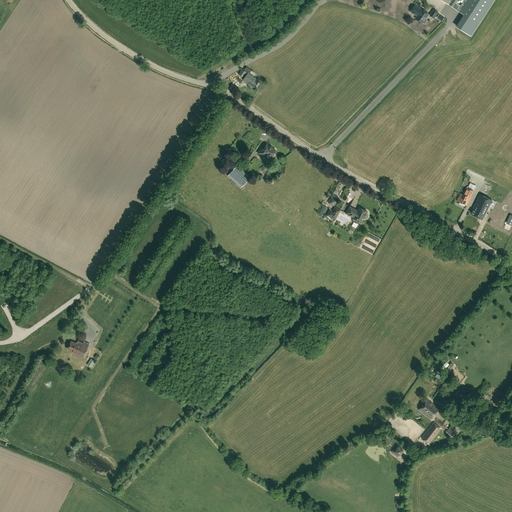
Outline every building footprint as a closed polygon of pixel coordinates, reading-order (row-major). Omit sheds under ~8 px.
[(456,4),(454,7),(467,15),(459,27),(471,36),(492,0),(460,0),(457,5),(456,4)] [(398,2),(394,8),(399,11),(402,13),(406,7),(398,2)] [(415,5),(410,12),(417,16),(415,19),(422,23),(422,22),(424,24),(425,23),(427,20),(427,19),(425,18),(428,14),(422,9),(415,5)] [(429,15),(434,18),(438,12),(433,9),(429,15)] [(254,87),(255,86),(257,88),(260,84),(258,82),(259,81),(242,69),(239,74),(242,77),(243,76),(245,77),(243,80),(254,87)] [(263,145),(258,153),(264,157),(267,154),(271,157),(272,156),(273,156),(274,155),(274,154),(273,154),(276,150),(272,147),(272,146),(270,145),(269,145),(266,144),(265,146),(263,145)] [(511,169),(510,168),(511,166),(511,158),(480,145),(479,147),(475,152),(474,155),(476,156),(470,170),(476,175),(482,178),(483,179),(482,181),(491,185),(498,188),(507,195),(511,197),(511,169)] [(251,177),(237,165),(229,174),(242,186),(251,177)] [(469,189),(467,188),(463,195),(460,193),(456,200),(466,205),(473,191),(476,186),(472,184),(469,189)] [(482,220),(487,209),(492,200),(480,194),(474,206),(475,206),(473,209),(472,209),(470,213),(482,220)] [(336,207),(340,201),(335,198),(331,203),(336,207)] [(488,217),(486,225),(509,236),(510,234),(511,232),(511,229),(511,230),(511,225),(511,224),(511,214),(504,213),(505,215),(508,216),(506,217),(504,216),(503,215),(503,213),(501,210),(500,211),(499,209),(497,208),(496,212),(493,211),(496,204),(495,202),(492,201),(491,204),(490,208),(494,210),(490,212),(488,217)] [(359,207),(358,211),(349,206),(346,213),(354,217),(353,218),(361,222),(364,218),(365,218),(366,218),(367,218),(368,216),(368,215),(367,214),(366,213),(367,211),(359,207)] [(83,357),(87,348),(83,347),(88,337),(83,335),(80,342),(79,343),(75,343),(71,341),(68,346),(67,347),(67,348),(68,348),(68,349),(69,349),(74,352),(83,357)] [(439,408),(427,399),(418,410),(431,419),(439,408)] [(460,420),(457,422),(464,429),(466,427),(460,420)] [(429,444),(437,434),(440,430),(441,428),(433,422),(421,438),(429,444)] [(454,422),(446,432),(454,438),(462,427),(454,422)] [(399,447),(394,453),(401,458),(406,452),(399,447)]
